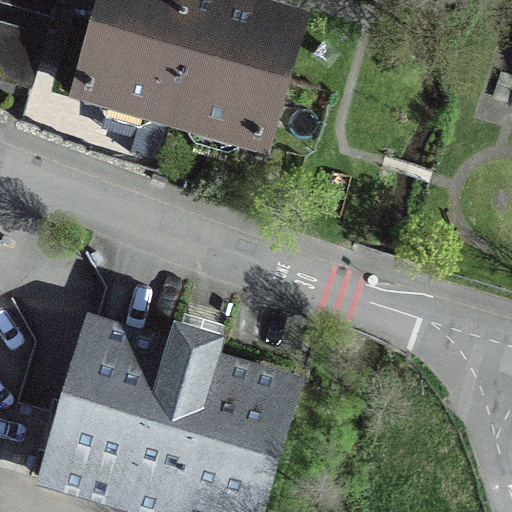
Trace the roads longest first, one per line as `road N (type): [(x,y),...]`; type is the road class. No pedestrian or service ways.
road 1 (residential): [(506,352),(0,174)]
road 2 (unclassified): [(506,352),(492,397),(511,505)]
road 3 (unknown): [(0,462),(136,511)]
